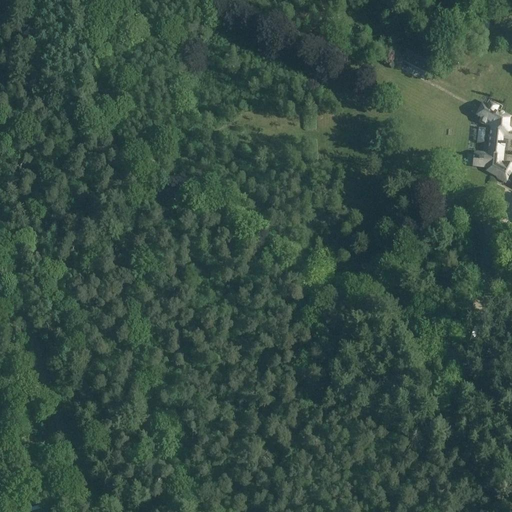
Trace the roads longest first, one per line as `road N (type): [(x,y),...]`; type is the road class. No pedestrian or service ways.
road 1 (track): [(486,511),(376,300),(52,99),(48,0)]
road 2 (track): [(223,0),(142,239),(136,302),(153,412),(207,511)]
road 3 (unclassified): [(92,511),(0,232)]
road 4 (track): [(266,511),(376,300)]
